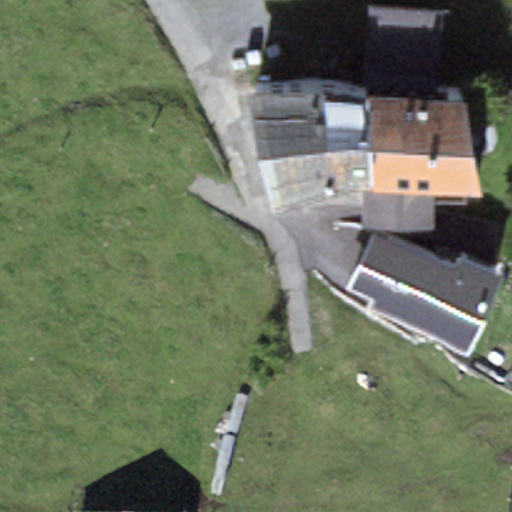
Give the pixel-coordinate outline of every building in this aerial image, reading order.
[(367,70),(366,87),(437,93),(437,73),(441,12),(371,7),(367,70)] [(322,86),(251,89),(260,138),(274,209),(332,191),(371,185),(366,87),(322,86)] [(437,93),(366,87),(371,185),(433,186),(478,189),(464,95),(437,93)] [(371,185),(362,224),(374,230),(428,257),(434,245),(433,186),(371,185)] [(428,257),(374,230),(352,280),(405,303),(401,312),(451,335),(482,267),(434,245),(428,257)]
